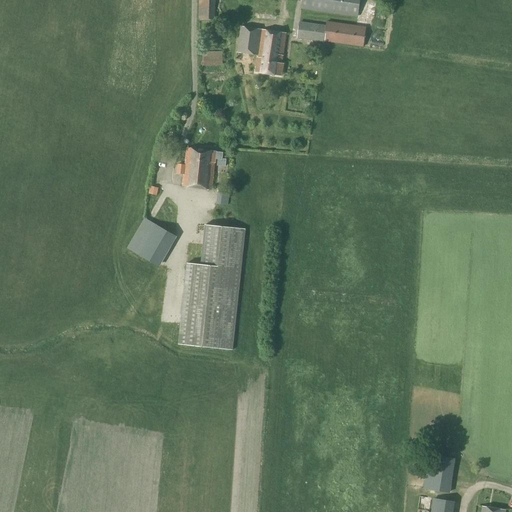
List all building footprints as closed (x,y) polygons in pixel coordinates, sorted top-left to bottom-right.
[(214,20),(214,0),(198,0),(198,20),(214,20)] [(357,17),(359,0),(302,0),(301,9),(357,17)] [(365,27),(326,22),(326,26),(300,22),(297,38),(362,47),(365,27)] [(281,64),(286,34),(240,27),(237,52),(259,56),(259,59),(257,58),(257,61),(256,73),(282,76),(284,64),(281,64)] [(201,66),(222,66),(222,52),(201,53),(201,66)] [(226,160),(222,159),(223,153),(217,152),(187,149),(185,165),(177,165),(176,174),(184,175),(183,186),(212,190),(214,163),(216,163),(216,160),(218,160),(217,166),(225,167),(226,160)] [(158,188),(150,187),(148,194),(156,196),(158,188)] [(227,206),(228,194),(217,192),(216,204),(227,206)] [(159,267),(177,237),(144,218),(127,248),(159,267)] [(232,350),(245,229),(205,225),(201,265),(187,264),(178,345),(232,350)] [(455,459),(429,455),(427,462),(454,466),(455,459)] [(449,494),(451,487),(424,482),(423,489),(449,494)] [(453,511),(455,502),(433,498),(430,511),(453,511)]
